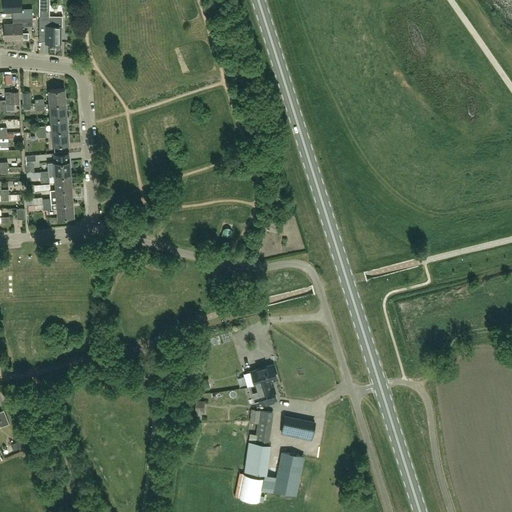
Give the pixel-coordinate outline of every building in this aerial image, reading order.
[(13,11),(13,17),(33,17),(32,8),(22,8),(21,0),(3,0),(4,11),(13,11)] [(48,16),(40,15),(39,34),(46,34),(45,43),(61,43),(61,26),(63,26),(63,15),(48,16)] [(28,32),(22,33),(22,26),(33,26),(33,17),(13,17),(13,24),(5,24),(5,39),(22,39),(28,38),(28,32)] [(49,89),(50,103),(65,102),(64,88),(49,89)] [(19,91),(6,91),(6,100),(6,103),(19,103),(19,91)] [(31,104),(30,92),(23,93),(24,105),(31,104)] [(65,102),(50,103),(51,117),(66,116),(65,102)] [(51,117),(52,131),(67,129),(66,116),(51,117)] [(68,143),(67,129),(52,131),(53,145),(68,143)] [(54,162),(48,162),(49,171),(49,176),(55,176),(71,175),(70,161),(69,153),(54,154),(54,162)] [(72,188),(71,175),(55,176),(56,189),(72,188)] [(51,203),(57,203),(73,202),(72,188),(56,189),(50,190),(51,198),(43,199),(43,204),(51,203)] [(74,216),(73,202),(57,203),(58,217),(74,216)] [(273,364),(252,370),(256,384),(248,387),(251,394),(253,393),(257,405),(262,403),(276,399),(272,386),(271,387),(269,381),(277,378),(273,364)] [(245,373),(249,385),(254,383),(250,371),(245,373)] [(203,410),(204,402),(196,402),(195,417),(200,418),(201,410),(203,410)] [(0,425),(0,427),(9,423),(4,410),(0,411),(0,425)] [(260,410),(259,420),(271,422),(273,412),(260,410)] [(285,417),(281,433),(311,440),(315,423),(285,417)] [(256,443),(257,434),(251,433),(249,442),(246,472),(268,474),(271,444),(269,444),(256,443)] [(295,495),(304,456),(282,451),(273,490),(295,495)] [(263,478),(243,474),(239,496),(259,500),(263,478)]
